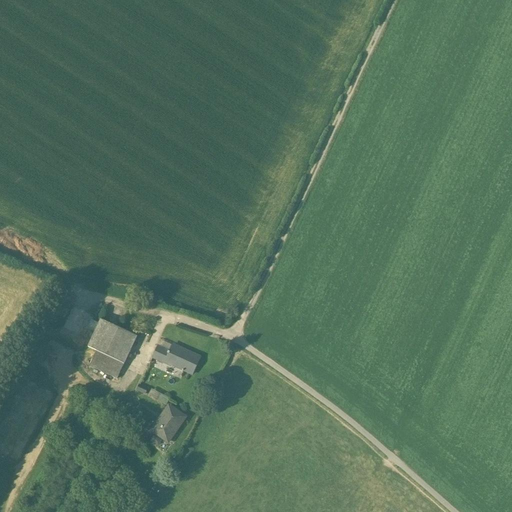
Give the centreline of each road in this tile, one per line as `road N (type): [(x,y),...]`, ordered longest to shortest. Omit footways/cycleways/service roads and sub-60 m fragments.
road 1 (track): [(394,0),(232,338)]
road 2 (unclassified): [(457,511),(313,393),(232,338),(173,318)]
